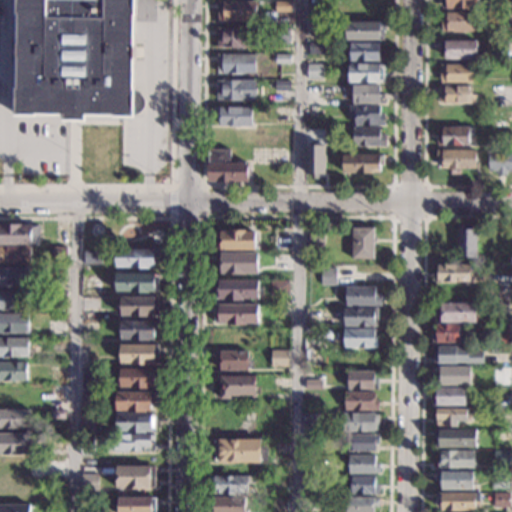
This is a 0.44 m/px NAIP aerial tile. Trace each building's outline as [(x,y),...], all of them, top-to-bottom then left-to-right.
[(135,0),(135,92),(140,95),(143,99),(145,103),(142,110),(138,113),(135,114),(135,118),(86,116),(86,122),(61,122),(61,116),(36,116),(36,118),(13,117),(14,87),(16,87),(16,59),(15,59),(15,43),(17,43),(17,16),(14,16),(14,0),(135,0)] [(479,0),(479,8),(441,8),(441,0),(479,0)] [(256,21),(242,21),(242,23),(231,23),(231,22),(217,21),(217,2),(256,2),(256,21)] [(292,13),(275,13),(275,2),(292,2),(292,13)] [(473,32),(441,31),(441,13),(474,13),(473,32)] [(384,41),(345,40),(345,36),(344,36),(344,30),(346,30),(346,22),(384,22),(384,41)] [(256,36),(258,36),(258,43),(256,43),(256,48),(241,48),(241,49),(230,49),(230,48),(217,47),(217,28),(257,29),(256,36)] [(290,44),(274,44),(274,29),(290,29),(290,44)] [(476,59),(444,59),(445,49),(440,49),(440,40),(476,41),(476,59)] [(379,51),(384,51),(384,62),(349,62),(349,58),(347,58),(347,51),(349,51),(349,42),(380,43),(379,51)] [(326,54),(309,54),(309,43),(326,43),(326,54)] [(256,73),(243,73),(243,75),(229,75),(229,74),(217,74),(217,54),(256,55),(256,73)] [(291,65),(275,65),(275,55),(291,55),(291,65)] [(323,80),(308,80),(308,64),(323,64),(323,80)] [(385,83),(348,83),(349,64),(385,65),(385,83)] [(473,82),(441,82),(441,65),(473,65),(473,82)] [(256,88),(258,88),(258,95),(255,95),(255,100),(241,100),(241,101),(230,101),(230,100),(216,100),(217,81),(256,81),(256,88)] [(291,92),(274,92),(274,82),(291,82),(291,92)] [(380,94),(385,95),(385,104),(352,104),(352,85),(380,85),(380,94)] [(472,94),(475,94),(475,103),(440,103),(440,86),(472,86),(472,94)] [(380,115),(385,115),(385,126),(354,126),(354,117),(347,117),(348,106),(380,106),(380,115)] [(253,113),(255,113),(255,119),(252,119),(252,126),(214,126),(215,107),(253,108),(253,113)] [(380,134),(387,135),(386,147),(353,146),(353,127),(380,127),(380,134)] [(473,136),(469,136),(469,146),(437,145),(437,128),(473,128),(473,136)] [(325,155),(327,155),(327,163),(325,163),(325,174),(323,174),(323,179),(306,179),(306,175),(303,175),(304,145),(325,145),(325,155)] [(230,163),(249,163),(249,170),(251,170),(251,177),(248,177),(248,182),(208,182),(208,150),(230,150),(230,163)] [(476,169),(460,169),(461,174),(452,174),(451,168),(442,168),(441,159),(436,159),(436,150),(475,150),(476,169)] [(511,171),(508,171),(508,175),(496,175),(496,171),(489,171),(489,152),(511,152),(511,171)] [(385,174),(342,174),(342,170),(340,169),(340,165),(343,165),(343,155),(385,155),(385,174)] [(40,246),(0,246),(0,223),(40,224),(40,246)] [(374,238),(377,238),(377,244),(374,244),(374,260),(351,260),(352,253),(349,253),(349,247),(351,247),(351,238),(349,238),(349,232),(351,232),(351,228),(374,228),(374,238)] [(246,232),(255,232),(255,250),(216,250),(216,232),(226,232),(226,230),(246,230),(246,232)] [(476,258),(456,258),(457,230),(477,230),(476,258)] [(324,263),(308,263),(308,235),(324,235),(324,263)] [(30,253),(34,253),(34,261),(31,261),(31,264),(0,263),(0,246),(30,247),(30,253)] [(68,247),(68,262),(52,262),(52,246),(68,247)] [(103,264),(85,264),(85,249),(103,250),(103,264)] [(160,259),(155,259),(155,268),(150,268),(150,270),(130,270),(131,268),(115,268),(115,263),(113,263),(113,257),(115,257),(115,249),(160,250),(160,259)] [(258,274),(245,274),(245,275),(224,275),(224,274),(215,274),(215,254),(258,255),(258,274)] [(470,282),(438,282),(438,265),(470,265),(470,282)] [(28,273),(30,273),(30,281),(29,281),(28,286),(16,286),(16,289),(6,288),(6,286),(0,286),(0,267),(28,268),(28,273)] [(66,283),(50,283),(50,268),(66,268),(66,283)] [(337,285),(320,285),(320,269),(337,269),(337,285)] [(158,292),(149,292),(149,294),(131,293),(131,292),(115,292),(115,288),(112,288),(113,280),(115,280),(115,273),(159,274),(158,292)] [(259,288),(264,288),(264,296),(258,296),(258,300),(244,300),(244,302),(225,301),(225,300),(215,300),(215,280),(259,281),(259,288)] [(289,281),(289,296),(270,296),(271,280),(289,281)] [(511,303),(496,303),(497,282),(511,282),(511,303)] [(375,295),(381,295),(381,307),(345,307),(345,288),(376,288),(375,295)] [(26,302),(29,302),(29,308),(26,308),(26,310),(8,310),(8,312),(0,312),(0,291),(26,291),(26,302)] [(67,307),(51,307),(52,292),(67,292),(67,307)] [(158,316),(119,316),(119,311),(117,311),(117,304),(121,304),(121,298),(158,298),(158,316)] [(476,323),(440,323),(440,314),(436,314),(436,304),(476,304),(476,323)] [(510,320),(497,320),(496,304),(510,304),(510,320)] [(256,324),(246,324),(246,326),(227,326),(227,324),(215,324),(215,305),(257,306),(256,324)] [(378,327),(343,327),(343,309),(379,309),(378,327)] [(28,334),(8,334),(8,336),(0,336),(0,314),(28,314),(28,334)] [(157,340),(120,339),(120,321),(158,322),(157,340)] [(460,333),(461,333),(461,343),(432,342),(433,332),(436,332),(436,325),(460,325),(460,333)] [(375,337),(377,337),(377,349),(343,348),(343,329),(375,329),(375,337)] [(509,344),(493,344),(494,330),(509,330),(509,344)] [(0,338),(28,339),(28,348),(32,348),(32,357),(8,357),(8,360),(0,360),(1,358),(0,358),(0,338)] [(159,364),(117,363),(117,355),(120,355),(120,345),(159,346),(159,364)] [(467,347),(467,350),(483,350),(482,362),(432,361),(432,346),(467,347)] [(288,368),(271,368),(271,350),(288,350),(288,368)] [(249,359),(254,359),(254,368),(249,368),(249,371),(219,370),(219,361),(213,361),(213,352),(249,353),(249,359)] [(27,381),(15,381),(15,382),(8,382),(8,381),(0,381),(0,362),(27,362),(27,381)] [(469,384),(437,383),(437,364),(469,365),(469,384)] [(66,382),(49,382),(49,367),(66,367),(66,382)] [(509,383),(494,383),(494,367),(510,367),(509,383)] [(97,389),(82,389),(82,369),(96,370),(97,370),(97,389)] [(158,388),(150,388),(150,389),(131,389),(131,387),(116,387),(116,379),(119,379),(119,369),(158,369),(158,388)] [(375,379),(378,379),(378,390),(347,390),(347,371),(376,371),(375,379)] [(289,390),(273,390),(273,374),(289,374),(289,390)] [(256,386),(261,386),(261,395),(229,394),(229,400),(220,400),(220,376),(256,376),(256,386)] [(319,392),(305,391),(306,378),(320,378),(319,392)] [(465,406),(432,406),(433,388),(465,389),(465,406)] [(156,403),(153,403),(153,412),(147,412),(147,413),(128,413),(128,412),(114,412),(115,392),(156,393),(156,403)] [(376,400),(379,400),(379,411),(344,411),(344,392),(376,392),(376,400)] [(97,408),(82,408),(82,394),(97,394),(97,408)] [(468,415),(471,415),(471,421),(457,421),(457,427),(436,427),(436,408),(468,409),(468,415)] [(31,429),(16,428),(16,431),(5,431),(5,428),(0,428),(0,410),(31,410),(31,429)] [(67,420),(51,420),(51,411),(67,411),(67,420)] [(374,414),(380,414),(379,431),(375,431),(375,432),(343,432),(343,427),(340,427),(340,421),(343,421),(343,412),(374,413),(374,414)] [(156,432),(147,432),(147,434),(128,434),(128,433),(115,432),(115,427),(113,427),(113,420),(115,420),(115,413),(156,414),(156,432)] [(320,429),(305,429),(305,414),(320,414),(320,429)] [(97,429),(81,429),(81,415),(97,415),(97,429)] [(476,448),(436,448),(436,430),(476,430),(476,448)] [(33,443),(35,443),(35,449),(32,449),(32,454),(22,454),(22,455),(3,455),(3,454),(0,454),(0,434),(33,435),(33,443)] [(155,452),(109,452),(109,438),(113,438),(113,434),(155,435),(155,452)] [(95,457),(81,457),(81,435),(95,436),(95,457)] [(320,451),(305,451),(305,435),(320,435),(320,451)] [(379,444),(375,444),(375,451),(347,451),(348,435),(379,435),(379,444)] [(261,448),(267,448),(267,462),(259,462),(259,465),(252,465),(252,463),(217,462),(218,453),(213,453),(213,439),(261,439),(261,448)] [(475,469),(437,468),(437,462),(440,462),(440,451),(475,452),(475,469)] [(509,466),(494,465),(494,451),(509,452),(509,466)] [(375,464),(380,464),(380,474),(348,474),(348,455),(375,455),(375,464)] [(152,488),(148,488),(148,490),(125,490),(125,489),(116,488),(116,477),(115,477),(115,471),(117,471),(117,466),(153,467),(152,488)] [(473,490),(441,490),(441,482),(438,482),(438,472),(473,472),(473,490)] [(508,489),(492,488),(492,473),(508,473),(508,489)] [(98,491),(81,491),(81,474),(99,474),(98,491)] [(250,477),(250,485),(248,485),(248,486),(251,486),(251,492),(248,492),(248,495),(235,495),(235,496),(224,496),(224,494),(209,494),(209,476),(250,477)] [(376,484),(381,484),(381,495),(351,495),(351,476),(376,476),(376,484)] [(319,493),(303,493),(304,477),(319,477),(319,493)] [(480,502),(475,502),(475,511),(440,511),(441,508),(439,508),(437,506),(436,503),(437,493),(480,493),(480,502)] [(509,508),(494,508),(494,493),(509,493),(509,508)] [(157,511),(118,511),(118,497),(157,497),(157,511)] [(245,511),(209,511),(209,499),(214,499),(214,497),(245,497),(245,511)] [(317,508),(304,508),(304,497),(318,497),(317,508)] [(379,507),(375,507),(375,511),(345,511),(345,497),(379,498),(379,507)]
